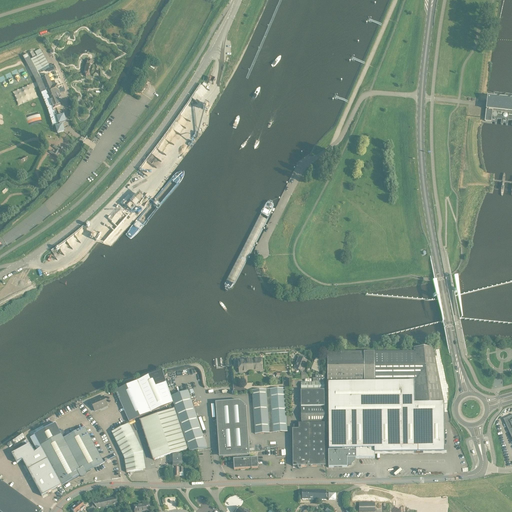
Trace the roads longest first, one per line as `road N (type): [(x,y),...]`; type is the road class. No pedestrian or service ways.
road 1 (tertiary): [(482,467),(473,475),(409,480),(94,486),(54,511)]
road 2 (tertiary): [(0,276),(116,187),(164,126),(237,0)]
road 3 (primary): [(420,122),(424,197),(457,365)]
road 4 (unclassified): [(395,0),(332,145)]
road 5 (unclassified): [(261,255),(302,165),(332,145)]
